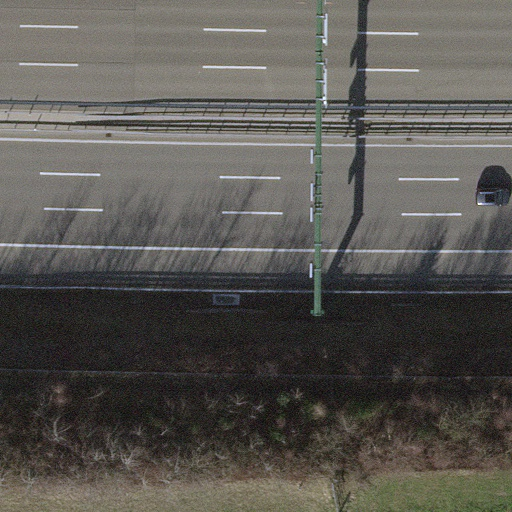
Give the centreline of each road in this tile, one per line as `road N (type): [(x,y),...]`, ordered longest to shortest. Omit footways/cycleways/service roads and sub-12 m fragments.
road 1 (motorway): [(511,53),(0,44)]
road 2 (motorway): [(0,189),(511,198)]
